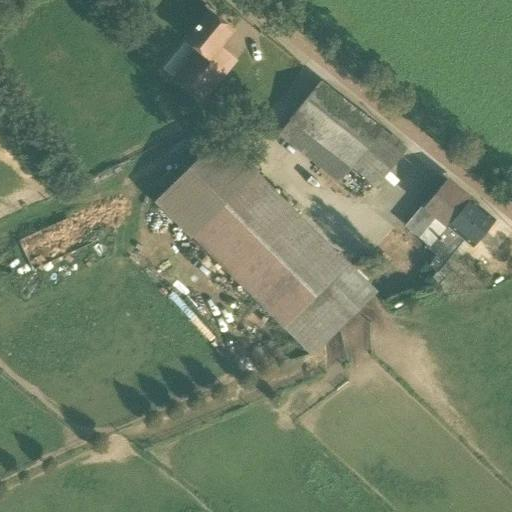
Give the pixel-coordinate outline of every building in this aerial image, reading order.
[(222,51),(217,47),(230,32),(207,13),(183,42),(195,52),(169,79),(194,102),(216,78),(206,68),(222,51)] [(321,83),(291,119),(352,167),(373,184),(403,148),(321,83)] [(231,136),(164,202),(316,357),(383,292),(231,136)] [(457,230),(475,206),(449,184),(437,197),(433,194),(403,229),(430,249),(451,225),(457,230)] [(472,248),(494,221),(475,206),(457,230),(451,225),(430,249),(430,250),(435,255),(427,265),(436,273),(445,262),(454,267),(470,247),(472,248)]
